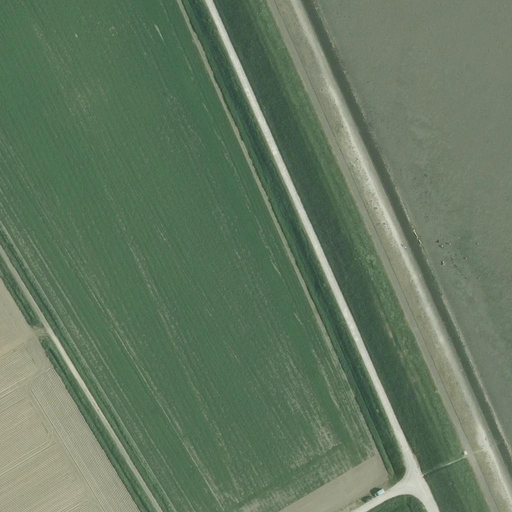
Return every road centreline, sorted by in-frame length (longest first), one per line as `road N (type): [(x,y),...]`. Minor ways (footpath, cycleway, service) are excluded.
road 1 (unclassified): [(416,478),(206,0)]
road 2 (unclassified): [(162,511),(0,239)]
